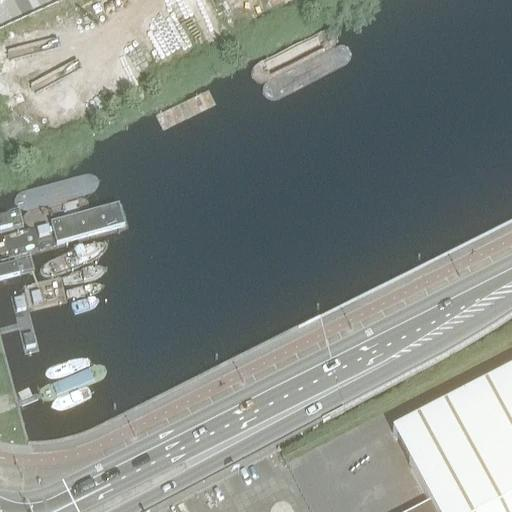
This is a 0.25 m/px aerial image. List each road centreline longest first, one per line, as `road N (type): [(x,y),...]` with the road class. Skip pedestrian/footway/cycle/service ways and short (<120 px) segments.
road 1 (tertiary): [(333,375),(38,511)]
road 2 (tertiary): [(122,511),(333,375)]
road 3 (tertiary): [(333,375),(511,285)]
